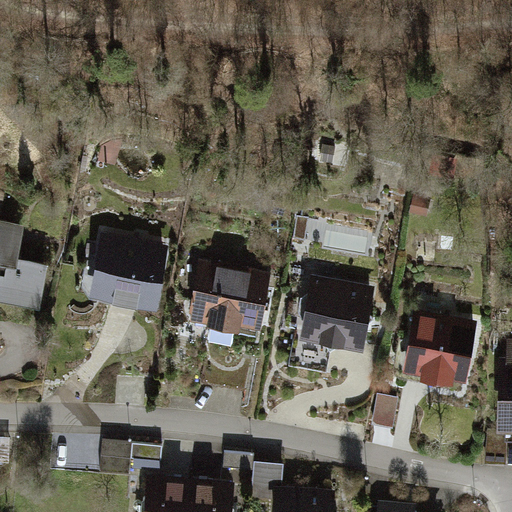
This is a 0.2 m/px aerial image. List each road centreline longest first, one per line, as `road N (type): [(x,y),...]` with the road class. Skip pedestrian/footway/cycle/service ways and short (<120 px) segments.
road 1 (residential): [(0,418),(206,427),(511,486)]
road 2 (track): [(0,7),(251,38),(511,28)]
